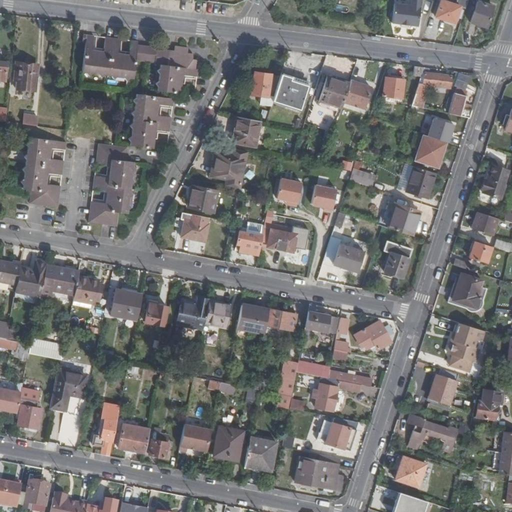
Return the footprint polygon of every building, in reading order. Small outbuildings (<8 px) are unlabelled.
[(410,0),(409,6),(398,4),(394,10),(392,14),(391,23),(400,25),(408,26),(417,27),(420,0),(410,0)] [(421,0),(421,12),(431,12),(432,0),(425,0),(421,0)] [(459,7),(465,9),(467,0),(456,0),(455,5),(440,0),(435,16),(453,23),(456,15),(459,16),(461,10),(458,9),(459,7)] [(485,28),(492,6),(476,1),(469,22),(485,28)] [(198,68),(196,68),(192,68),(193,59),(194,53),(188,52),(189,47),(176,46),(175,50),(158,48),(158,47),(139,44),(139,41),(132,40),(130,54),(119,52),(121,38),(107,36),(105,50),(94,49),(96,35),(85,34),(84,42),(87,42),(83,71),(87,72),(89,75),(92,72),(99,74),(102,77),(105,74),(112,75),(114,78),(118,76),(125,77),(127,80),(130,77),(134,78),(136,60),(156,62),(156,63),(161,64),(161,68),(158,70),(156,83),(158,86),(158,90),(181,93),(183,74),(197,76),(198,68)] [(36,91),(38,65),(18,63),(16,80),(17,81),(16,88),(36,91)] [(424,67),(413,66),(412,76),(420,77),(422,74),(424,67)] [(261,105),(271,106),(273,97),(267,96),(270,74),(254,72),(251,94),(262,96),(261,105)] [(282,74),(273,101),(300,110),(308,85),(291,80),(292,77),(282,74)] [(422,74),(420,77),(412,103),(418,105),(421,96),(424,96),(427,88),(442,90),(442,87),(450,88),(451,77),(422,74)] [(321,103),(341,109),(343,102),(349,84),(327,77),(317,106),(320,107),(321,103)] [(384,96),(383,100),(394,101),(395,97),(397,98),(402,98),(404,80),(385,77),(383,96),(384,96)] [(370,88),(350,81),(349,84),(343,102),(363,109),(370,88)] [(469,118),(472,110),(462,108),(465,96),(454,93),(448,114),(469,118)] [(172,106),(173,99),(136,94),(135,97),(132,100),(135,103),(134,110),(131,112),(133,116),(132,123),(129,125),(128,138),(130,141),(129,145),(153,148),(155,130),(169,131),(171,117),(157,115),(158,104),(172,106)] [(412,103),(411,106),(422,108),(426,97),(424,96),(421,96),(418,105),(412,103)] [(25,115),(24,124),(37,126),(38,117),(25,115)] [(255,146),(260,121),(238,116),(233,141),(255,146)] [(157,132),(157,142),(168,143),(168,133),(157,132)] [(438,168),(446,143),(423,135),(414,160),(438,168)] [(50,159),(51,148),(54,148),(65,149),(66,142),(29,137),(28,141),(25,144),(23,156),(26,159),(25,167),(22,169),(20,181),(22,184),(22,189),(32,190),(30,204),(58,207),(61,186),(49,185),(46,184),(48,173),(51,173),(62,175),(64,161),(53,159),(50,159)] [(89,222),(117,226),(119,212),(127,213),(128,209),(131,207),(132,194),(130,191),(131,184),(134,181),(136,168),(134,166),(134,162),(125,161),(127,147),(98,143),(96,165),(107,166),(110,167),(108,178),(105,177),(94,176),(93,190),(103,191),(107,192),(105,203),(102,202),(91,201),(89,222)] [(247,151),(233,149),(232,155),(217,152),(212,176),(227,179),(225,185),(238,188),(239,188),(247,151)] [(350,171),(352,163),(343,160),(341,169),(350,171)] [(504,183),(508,170),(491,165),(481,193),(500,199),(505,184),(504,183)] [(435,174),(414,167),(406,191),(427,198),(435,174)] [(353,169),(352,173),(349,180),(372,188),(376,177),(353,169)] [(301,183),(280,179),(276,199),(287,201),(289,201),(289,205),(297,207),(301,183)] [(315,185),(311,204),(324,207),(324,210),(331,211),(336,189),(315,185)] [(188,207),(213,212),(217,191),(192,186),(188,207)] [(389,201),(381,226),(382,226),(411,236),(419,211),(389,201)] [(274,212),(267,211),(264,226),(262,236),(260,246),(293,253),(295,248),(305,250),(309,231),(289,226),(288,233),(271,229),(272,223),(274,212)] [(181,237),(205,242),(208,224),(207,224),(208,218),(182,212),(181,218),(180,219),(184,220),(183,228),(181,237)] [(338,213),(334,227),(341,228),(344,215),(338,213)] [(493,236),(498,219),(477,213),(471,229),(493,236)] [(511,215),(510,215),(505,214),(503,221),(511,223),(511,215)] [(181,218),(177,218),(176,226),(183,228),(184,220),(180,219),(181,218)] [(264,226),(248,223),(246,232),(262,236),(264,226)] [(289,226),(272,223),(271,229),(288,233),(289,226)] [(260,246),(262,236),(246,232),(239,231),(237,240),(241,241),(240,245),(239,252),(258,256),(260,246)] [(493,248),(509,253),(510,246),(511,244),(495,240),(493,248)] [(491,248),(473,241),(469,252),(471,252),(469,258),(486,264),(491,248)] [(402,278),(411,251),(387,242),(384,251),(390,253),(384,272),(402,278)] [(357,272),(363,253),(340,245),(334,264),(357,272)] [(0,281),(17,284),(20,267),(21,261),(13,260),(12,262),(0,259),(0,281)] [(453,265),(468,271),(471,264),(455,259),(453,265)] [(20,267),(17,284),(15,292),(40,297),(47,262),(35,260),(33,270),(20,267)] [(78,276),(79,271),(56,266),(46,264),(40,294),(51,296),(52,290),(74,295),(78,276)] [(477,296),(482,281),(460,275),(452,300),(476,308),(479,297),(477,296)] [(74,295),(73,299),(94,303),(94,300),(97,283),(98,280),(78,276),(74,295)] [(103,284),(97,283),(94,300),(99,301),(103,284)] [(137,320),(142,294),(116,289),(111,315),(137,320)] [(208,302),(209,300),(197,297),(196,304),(181,301),(177,324),(203,329),(204,322),(208,302)] [(231,306),(208,302),(204,322),(227,326),(231,306)] [(269,309),(242,303),(237,328),(248,331),(264,334),(266,326),(269,309)] [(156,307),(148,306),(145,321),(163,325),(167,306),(157,304),(156,307)] [(286,313),(269,309),(266,326),(293,331),(295,319),(285,317),(286,313)] [(306,323),(303,338),(307,339),(309,329),(334,334),(337,318),(309,312),(306,323)] [(340,319),(336,334),(346,336),(350,320),(340,319)] [(0,321),(0,338),(6,339),(8,331),(9,324),(0,321)] [(353,335),(358,343),(361,342),(364,349),(373,344),(376,349),(390,342),(387,337),(393,334),(388,325),(382,328),(379,323),(372,327),(371,325),(353,335)] [(481,342),(485,332),(458,324),(455,333),(452,341),(449,343),(446,351),(448,355),(451,356),(448,366),(469,373),(472,363),(474,363),(479,350),(474,348),(476,341),(481,342)] [(248,331),(237,328),(236,334),(246,337),(248,331)] [(8,331),(6,339),(15,341),(15,337),(11,337),(12,332),(8,331)] [(0,338),(0,347),(3,348),(29,353),(30,345),(30,344),(15,341),(6,339),(0,338)] [(64,344),(32,338),(30,344),(30,345),(29,353),(36,355),(39,355),(61,359),(64,344)] [(335,342),(332,358),(344,361),(346,352),(350,353),(351,350),(347,349),(348,344),(335,342)] [(279,393),(291,396),(296,373),(298,363),(286,361),(279,393)] [(298,363),(296,373),(320,377),(328,379),(329,372),(330,368),(298,362),(298,363)] [(140,366),(128,364),(127,371),(139,373),(140,366)] [(458,375),(441,369),(438,375),(430,400),(449,406),(457,382),(456,382),(458,375)] [(86,375),(59,370),(52,407),(65,409),(68,394),(81,397),(86,375)] [(172,373),(161,370),(160,377),(171,379),(172,373)] [(328,379),(360,385),(369,387),(370,380),(355,377),(347,375),(329,372),(328,379)] [(328,379),(320,377),(318,391),(314,390),(311,398),(316,400),(314,408),(332,412),(337,388),(358,392),(360,385),(328,379)] [(226,383),(201,378),(200,383),(199,387),(233,394),(235,385),(226,383)] [(40,392),(22,388),(21,393),(18,404),(21,405),(17,425),(30,427),(29,429),(31,430),(35,431),(36,430),(36,428),(37,428),(41,409),(36,408),(40,392)] [(21,393),(0,389),(0,409),(17,413),(18,404),(21,393)] [(501,393),(482,390),(480,402),(477,401),(475,417),(493,420),(493,422),(496,404),(499,405),(501,393)] [(304,402),(290,400),(288,409),(302,411),(304,402)] [(103,444),(101,454),(110,456),(120,405),(105,402),(102,418),(105,419),(102,430),(101,435),(93,434),(92,442),(103,444)] [(457,429),(448,426),(448,428),(423,420),(423,418),(409,414),(406,422),(415,425),(413,431),(412,430),(409,440),(421,444),(422,441),(426,442),(428,443),(431,442),(434,440),(437,437),(439,438),(439,439),(440,441),(443,442),(440,450),(449,453),(457,429)] [(357,422),(332,417),(330,423),(327,432),(324,443),(349,451),(356,430),(355,430),(357,422)] [(327,432),(330,423),(323,420),(320,429),(327,432)] [(145,453),(149,429),(122,424),(118,448),(123,449),(135,451),(145,453)] [(237,460),(243,431),(219,425),(213,455),(237,460)] [(210,432),(184,427),(179,450),(187,451),(187,448),(207,451),(210,432)] [(511,475),(511,432),(504,431),(498,474),(509,476),(511,475)] [(148,454),(165,457),(167,442),(160,441),(161,434),(153,432),(152,439),(151,439),(148,454)] [(250,437),(244,465),(270,470),(276,442),(250,437)] [(339,459),(310,453),(309,459),(313,460),(313,463),(299,460),(297,474),(300,474),(299,482),(325,487),(325,483),(334,485),(333,489),(333,490),(340,492),(343,477),(336,476),(339,459)] [(425,464),(399,456),(396,466),(399,468),(395,479),(418,487),(425,464)] [(0,503),(17,507),(21,485),(0,480),(0,503)] [(28,481),(24,502),(45,506),(49,485),(28,481)] [(66,497),(54,494),(50,511),(85,511),(86,506),(87,503),(79,501),(78,504),(71,502),(65,501),(66,499),(66,497)] [(86,506),(85,511),(114,511),(117,502),(105,499),(103,510),(102,511),(100,511),(99,511),(100,509),(86,506)] [(43,511),(45,506),(24,502),(23,508),(42,511),(43,511)]
